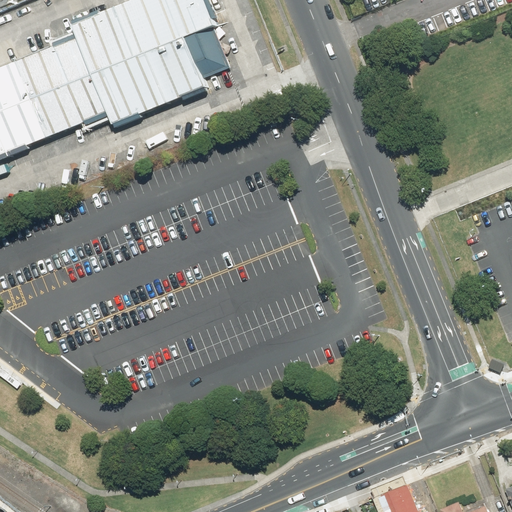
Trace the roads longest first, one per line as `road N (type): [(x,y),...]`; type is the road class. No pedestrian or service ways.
road 1 (secondary): [(475,420),(306,0)]
road 2 (secondary): [(475,420),(252,511)]
